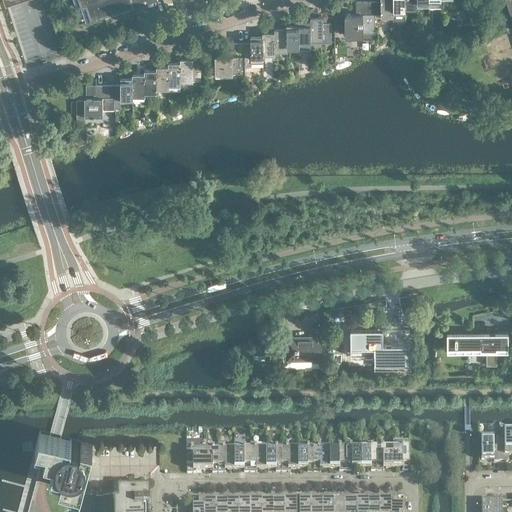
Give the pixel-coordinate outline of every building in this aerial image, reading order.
[(156,0),(78,0),(81,8),(86,7),(90,21),(134,7),(132,2),(139,0),(146,0),(148,3),(156,0)] [(392,0),(380,0),(380,1),(381,13),(381,16),(393,16),(393,12),(392,0)] [(405,8),(404,0),(392,0),(393,12),(405,12),(405,8)] [(417,5),(416,0),(404,0),(405,8),(417,8),(417,5)] [(363,32),(363,14),(362,14),(362,11),(356,11),(356,14),(345,14),(345,32),(363,32)] [(323,39),(323,16),(310,16),(310,20),(311,39),(323,39)] [(310,20),(298,20),(298,23),(299,43),(311,42),(311,39),(310,20)] [(299,43),(298,23),(286,24),(286,27),(287,46),(299,46),(299,43)] [(286,27),(274,27),(274,31),(275,50),(287,50),(287,46),(286,27)] [(274,31),(262,31),(262,35),(263,35),(263,54),(275,54),(275,50),(274,31)] [(263,54),(263,35),(262,35),(250,35),(250,43),(250,55),(251,55),(251,58),(263,58),(263,54)] [(201,80),(200,55),(200,53),(192,53),(192,58),(180,58),(180,61),(180,80),(181,80),(201,80)] [(233,73),(232,56),(232,53),(226,53),(226,55),(215,56),(215,74),(233,73)] [(180,61),(176,61),(168,61),(168,65),(168,84),(169,84),(181,84),(181,80),(180,80),(180,61)] [(168,84),(168,65),(156,65),(156,69),(157,88),(169,88),(169,84),(168,84)] [(157,88),(156,69),(144,69),(144,73),(145,92),(157,92),(157,88)] [(144,73),(132,73),(132,77),(133,96),(145,96),(145,92),(144,73)] [(132,77),(120,77),(120,84),(120,97),(120,100),(133,99),(133,96),(132,77)] [(103,115),(102,107),(114,107),(114,97),(108,97),(102,97),(102,95),(96,95),(96,97),(84,97),(84,100),(76,100),(77,121),(85,121),(85,115),(103,115)] [(411,366),(411,343),(383,343),(383,328),(367,328),(366,328),(366,327),(366,326),(365,326),(364,325),(363,325),(363,326),(362,326),(361,327),(361,328),(350,328),(350,351),(349,351),(348,351),(348,352),(347,352),(347,353),(347,354),(347,355),(347,356),(348,356),(348,357),(349,357),(350,358),(351,358),(352,357),(353,357),(353,356),(354,355),(354,354),(374,354),(374,366),(411,366)] [(321,361),(321,340),(324,340),(324,329),(312,329),(312,337),(287,337),(287,359),(303,359),(303,354),(312,354),(312,361),(321,361)] [(485,365),(496,365),(496,350),(508,350),(508,332),(496,332),(496,329),(495,329),(495,332),(447,332),(447,350),(485,350),(485,365)] [(88,462),(89,457),(93,444),(81,441),(80,443),(78,443),(73,441),(71,441),(72,438),(56,434),(39,430),(36,442),(40,443),(46,445),(43,456),(49,457),(54,458),(51,469),(61,472),(59,482),(81,488),(88,462)] [(511,455),(511,432),(504,432),(504,438),(499,438),(499,461),(505,461),(505,456),(511,455)] [(499,461),(499,438),(494,438),(494,437),(481,437),(481,460),(493,460),(493,461),(499,461)] [(346,472),(345,447),(329,448),(330,469),(339,469),(339,472),(346,472)] [(361,469),(361,447),(345,447),(346,472),(352,472),(352,469),(361,469)] [(377,472),(377,447),(361,447),(361,469),(370,469),(371,472),(377,472)] [(393,469),(393,447),(377,447),(377,472),(384,471),(384,469),(393,469)] [(409,471),(409,447),(393,447),(393,469),(402,468),(402,471),(409,471)] [(250,473),(250,448),(234,449),(234,470),(244,470),(244,473),(250,473)] [(266,470),(266,448),(250,448),(250,473),(257,473),(257,470),(266,470)] [(282,473),(282,448),(266,448),(266,470),(275,470),(275,473),(282,473)] [(298,470),(298,448),(282,448),(282,473),(289,472),(289,470),(298,470)] [(314,472),(313,448),(298,448),(298,470),(307,469),(307,472),(314,472)] [(330,469),(329,448),(313,448),(314,472),(320,472),(320,469),(330,469)] [(203,471),(203,449),(186,449),(187,474),(194,473),(194,471),(203,471)] [(219,473),(218,449),(203,449),(203,471),(212,470),(212,473),(219,473)] [(234,470),(234,449),(218,449),(219,473),(225,473),(225,470),(234,470)] [(151,511),(151,508),(146,508),(146,506),(150,506),(150,494),(140,494),(114,494),(114,511),(151,511)] [(380,511),(380,498),(369,499),(368,511),(380,511)] [(391,511),(391,498),(380,498),(380,511),(391,511)] [(403,511),(404,503),(398,503),(398,498),(391,498),(391,511),(403,511)] [(285,511),(285,499),(274,500),(273,511),(285,511)] [(296,511),(297,501),(297,499),(285,499),(285,511),(296,511)] [(311,511),(311,499),(299,499),(299,511),(311,511)] [(322,511),(323,499),(311,499),(311,511),(322,511)] [(334,511),(334,499),(323,499),(322,511),(334,511)] [(345,511),(346,499),(334,499),(334,511),(345,511)] [(357,511),(357,499),(346,499),(345,511),(357,511)] [(368,511),(369,499),(357,499),(357,511),(368,511)] [(204,511),(205,500),(199,500),(199,505),(193,505),(192,511),(204,511)] [(216,511),(216,500),(205,500),(204,511),(216,511)] [(227,511),(228,500),(216,500),(216,511),(227,511)] [(239,511),(239,500),(228,500),(227,511),(239,511)] [(250,511),(251,500),(239,500),(239,511),(250,511)] [(262,511),(262,500),(251,500),(250,511),(262,511)] [(273,511),(274,500),(262,500),(262,511),(273,511)] [(501,511),(502,501),(482,501),(481,511),(501,511)]
